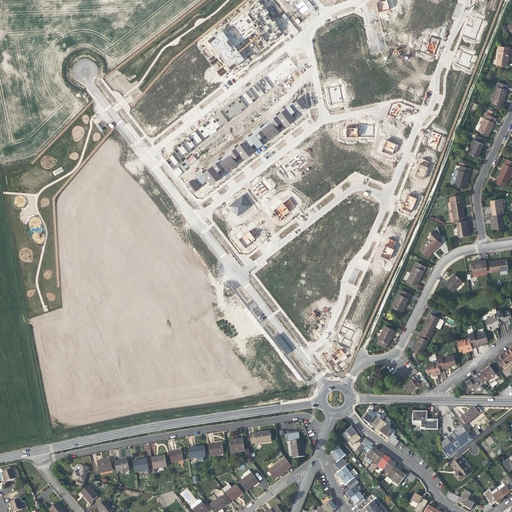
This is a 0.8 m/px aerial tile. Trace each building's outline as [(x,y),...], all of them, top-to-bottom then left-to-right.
[(309,9),(303,0),(296,6),(299,10),(302,14),(309,9)] [(383,1),(377,3),(379,12),(390,10),(388,0),(383,1)] [(252,12),(225,29),(226,36),(237,54),(232,57),(225,58),(224,52),(226,51),(217,38),(212,41),(229,69),(258,51),(257,49),(254,51),(251,48),(252,44),(248,45),(251,35),(260,34),(259,28),(254,26),(256,18),(264,21),(267,25),(262,28),(269,30),(262,34),(267,41),(280,33),(264,9),(260,12),(253,9),(252,12)] [(463,34),(475,39),(482,19),(477,17),(474,25),(473,27),(467,25),(463,34)] [(440,40),(430,36),(425,52),(434,55),(437,48),(440,40)] [(510,48),(499,46),(496,65),(507,66),(508,58),(510,48)] [(472,56),(463,52),(461,57),(459,64),(469,68),(471,63),(469,62),(472,56)] [(290,58),(237,96),(239,98),(228,106),(221,110),(227,119),(298,69),(290,58)] [(220,76),(227,73),(224,67),(217,71),(220,76)] [(508,86),(497,83),(492,103),(502,106),(505,96),(508,86)] [(343,101),(339,86),(329,88),(331,96),(332,103),(343,101)] [(391,104),(387,114),(395,118),(397,112),(402,111),(405,112),(406,110),(407,110),(412,112),(414,108),(400,102),(391,104)] [(486,114),(484,119),(493,124),(496,119),(486,114)] [(493,124),(484,119),(478,131),(488,135),(491,129),(493,124)] [(358,124),(358,126),(358,135),(373,135),(374,125),(369,125),(367,125),(367,124),(358,124)] [(405,130),(394,125),(388,140),(399,145),(401,138),(405,130)] [(351,126),(347,126),(347,137),(358,137),(358,135),(358,126),(354,126),(354,128),(353,128),(351,126)] [(441,135),(432,131),(429,139),(426,146),(436,150),(441,135)] [(476,135),(473,141),(483,145),(486,140),(476,135)] [(399,145),(388,140),(386,140),(382,151),(392,155),(394,151),(395,148),(396,149),(397,149),(399,145)] [(483,145),(473,141),(468,153),(478,157),(481,150),(483,145)] [(291,158),(282,166),(286,172),(290,168),(292,171),(300,164),(302,167),(307,163),(299,153),(294,157),(294,156),(291,158)] [(187,159),(191,164),(197,160),(192,154),(187,159)] [(429,161),(422,158),(420,164),(427,167),(429,161)] [(511,161),(506,159),(503,164),(511,168),(511,161)] [(428,167),(427,167),(420,164),(419,164),(417,169),(415,176),(423,180),(428,167)] [(511,171),(511,168),(503,164),(499,172),(495,182),(505,187),(511,171)] [(469,174),(459,171),(454,169),(450,184),(464,189),(467,182),(469,174)] [(250,190),(257,199),(268,191),(261,182),(255,186),(250,190)] [(417,198),(408,194),(405,201),(402,208),(411,212),(417,198)] [(237,200),(229,206),(237,216),(251,206),(243,195),(237,200)] [(454,223),(457,222),(465,221),(463,208),(461,195),(450,197),(454,223)] [(289,198),(274,210),(282,221),(286,217),(285,215),(287,213),(290,211),(289,211),(295,206),(289,198)] [(491,207),(493,215),(501,213),(504,213),(501,199),(490,201),(491,207)] [(503,227),(501,213),(493,215),(490,215),(491,222),(492,229),(503,227)] [(468,221),(465,221),(457,222),(459,236),(470,235),(469,228),(468,221)] [(434,236),(437,240),(440,237),(437,227),(431,233),(434,236)] [(249,231),(239,239),(246,248),(250,245),(249,243),(251,242),(259,236),(253,229),(250,231),(249,231)] [(441,244),(437,240),(434,236),(420,249),(428,256),(435,250),(441,244)] [(446,240),(442,236),(438,240),(442,244),(446,240)] [(396,241),(389,238),(384,249),(381,256),(389,260),(394,249),(393,248),(396,241)] [(498,260),(486,261),(487,272),(508,270),(507,259),(498,260)] [(487,274),(487,272),(486,261),(485,260),(479,261),(471,262),(473,276),(487,274)] [(416,262),(413,268),(423,272),(426,267),(416,262)] [(423,272),(413,268),(407,281),(417,286),(420,279),(423,272)] [(444,284),(453,291),(462,281),(454,274),(449,279),(444,284)] [(400,290),(398,295),(408,300),(410,295),(400,290)] [(408,300),(398,295),(392,306),(402,311),(405,305),(408,300)] [(500,323),(505,321),(502,312),(502,309),(496,311),(497,314),(500,323)] [(502,312),(505,321),(509,320),(511,320),(509,310),(502,312)] [(435,327),(440,318),(430,314),(425,322),(420,332),(430,337),(435,327)] [(492,315),(493,317),(495,327),(500,326),(500,323),(497,314),(492,315)] [(491,328),(495,327),(493,317),(486,319),(488,329),(491,328)] [(443,320),(440,318),(435,327),(439,329),(440,329),(444,321),(443,320)] [(354,332),(342,326),(339,332),(345,334),(343,338),(341,344),(349,348),(352,342),(350,341),(354,332)] [(379,339),(388,343),(388,344),(391,338),(394,331),(384,326),(378,339),(379,339)] [(422,354),(430,337),(420,332),(417,339),(412,349),(422,354)] [(471,346),(477,345),(474,335),(473,332),(468,334),(469,338),(471,346)] [(474,335),(477,345),(481,344),(488,342),(485,332),(474,335)] [(279,334),(274,338),(287,355),(292,351),(279,334)] [(460,351),(464,350),(472,348),(471,346),(469,338),(457,341),(460,351)] [(386,347),(388,343),(379,339),(377,343),(386,347)] [(334,352),(331,355),(333,358),(337,363),(339,365),(348,358),(341,349),(338,351),(337,350),(334,352)] [(510,360),(505,353),(504,352),(501,354),(502,355),(496,360),(501,367),(510,360)] [(442,358),(444,368),(449,367),(456,365),(453,355),(442,358)] [(439,369),(444,368),(442,358),(441,356),(436,357),(437,361),(439,369)] [(332,367),(337,363),(333,358),(328,361),(332,367)] [(428,375),(432,374),(440,372),(439,369),(437,361),(425,364),(428,375)] [(481,372),(487,380),(495,373),(489,365),(485,369),(481,372)] [(487,380),(481,372),(477,374),(483,382),(484,383),(487,380)] [(474,376),(480,384),(480,385),(483,382),(477,374),(474,376)] [(412,378),(409,381),(414,387),(419,384),(413,376),(411,377),(412,378)] [(480,384),(474,376),(470,379),(465,383),(471,390),(480,384)] [(414,387),(409,381),(403,385),(408,392),(412,389),(414,387)] [(478,414),(475,410),(473,408),(471,410),(470,409),(468,410),(467,410),(468,412),(461,417),(466,424),(478,414)] [(370,425),(375,428),(382,419),(386,414),(383,412),(382,413),(379,410),(373,418),(367,413),(363,419),(370,425)] [(426,423),(426,421),(426,412),(420,411),(413,411),(412,423),(421,423),(426,423)] [(387,424),(382,419),(375,428),(383,435),(389,439),(391,436),(392,436),(394,433),(385,426),(387,424)] [(426,423),(421,423),(420,429),(437,429),(437,420),(431,420),(431,421),(426,421),(426,423)] [(442,450),(444,453),(446,456),(448,458),(472,439),(468,433),(461,425),(457,429),(452,432),(457,439),(442,450)] [(350,437),(356,432),(351,426),(345,431),(350,437)] [(476,427),(468,433),(472,439),(480,433),(476,427)] [(262,431),(250,433),(251,444),(272,441),(270,430),(262,431)] [(290,441),(299,440),(299,436),(300,436),(299,431),(286,433),(287,437),(286,437),(286,442),(290,441)] [(356,432),(350,437),(347,439),(352,445),(361,438),(358,435),(356,432)] [(245,451),(243,439),(236,440),(236,439),(234,439),(229,440),(231,453),(245,451)] [(292,454),(293,453),(303,452),(303,451),(302,446),(301,440),(299,440),(290,441),(292,454)] [(208,444),(210,456),(224,454),(222,442),(216,443),(208,444)] [(360,453),(365,446),(364,445),(361,443),(356,450),(360,453)] [(196,458),(203,457),(205,456),(204,446),(198,447),(188,448),(190,459),(196,458)] [(333,459),(337,462),(342,458),(346,455),(339,447),(330,454),(333,459)] [(370,464),(372,461),(379,452),(376,449),(374,447),(371,451),(364,460),(370,464)] [(169,452),(171,462),(183,460),(181,450),(175,451),(169,452)] [(372,461),(377,465),(385,456),(383,454),(379,452),(372,461)] [(151,458),(153,469),(167,467),(165,455),(159,456),(151,458)] [(377,465),(383,470),(390,460),(388,458),(385,456),(377,465)] [(104,459),(97,461),(100,473),(112,470),(110,458),(104,459)] [(133,461),(135,472),(149,470),(147,458),(140,459),(133,461)] [(291,466),(285,458),(268,470),(275,479),(285,471),(291,466)] [(334,464),(338,470),(346,463),(342,458),(337,462),(334,464)] [(451,465),(457,474),(461,478),(470,471),(463,462),(460,458),(451,465)] [(114,461),(116,472),(121,471),(121,475),(130,473),(127,459),(121,460),(114,461)] [(511,469),(511,464),(508,459),(502,463),(509,472),(511,469)] [(394,463),(390,460),(383,470),(389,474),(394,467),(396,465),(394,463)] [(89,468),(82,465),(80,469),(79,472),(75,471),(72,478),(84,483),(89,468)] [(339,477),(341,479),(350,472),(345,466),(336,474),(339,477)] [(387,476),(393,481),(400,471),(398,469),(394,467),(389,474),(387,476)] [(13,469),(2,473),(5,482),(11,480),(16,478),(13,469)] [(403,479),(405,477),(406,475),(403,474),(400,471),(393,481),(390,484),(396,488),(403,479)] [(239,482),(246,491),(252,487),(259,482),(252,472),(239,482)] [(346,485),(346,484),(354,478),(355,477),(350,472),(341,479),(343,482),(346,485)] [(505,486),(510,493),(511,492),(511,490),(511,483),(510,480),(508,477),(501,481),(505,486)] [(356,481),(354,478),(346,484),(349,487),(356,481)] [(349,487),(351,489),(355,486),(358,483),(356,481),(349,487)] [(89,485),(80,492),(86,498),(90,503),(98,496),(89,485)] [(225,493),(232,501),(237,497),(242,493),(236,485),(225,493)] [(359,492),(355,486),(351,489),(346,493),(349,497),(350,499),(359,492)] [(510,493),(505,486),(499,490),(503,497),(510,493)] [(483,494),(489,502),(491,505),(498,501),(503,497),(499,490),(497,488),(491,492),(489,490),(483,494)] [(464,490),(460,497),(457,502),(463,505),(470,510),(474,503),(467,499),(471,493),(464,490)] [(355,504),(363,498),(364,497),(359,492),(350,499),(353,502),(355,504)] [(419,511),(421,511),(428,501),(422,498),(415,493),(409,503),(415,507),(414,509),(419,511)] [(206,501),(209,505),(218,498),(215,495),(206,501)] [(221,495),(218,498),(209,505),(214,511),(217,511),(223,508),(228,504),(221,495)] [(19,498),(10,502),(12,507),(13,511),(23,509),(19,498)] [(365,501),(363,498),(355,504),(357,507),(365,501)] [(369,498),(365,501),(357,507),(359,510),(371,500),(369,498)] [(106,500),(97,507),(101,511),(111,511),(114,510),(106,500)] [(196,507),(192,509),(194,511),(207,511),(209,511),(201,500),(199,500),(194,503),(196,507)] [(330,501),(328,503),(334,510),(336,508),(330,501)] [(367,511),(370,511),(378,506),(373,501),(364,508),(367,511)] [(333,511),(335,511),(334,510),(328,503),(327,502),(321,506),(325,511),(333,511)] [(64,511),(61,508),(62,508),(58,503),(50,510),(51,511),(64,511)]
